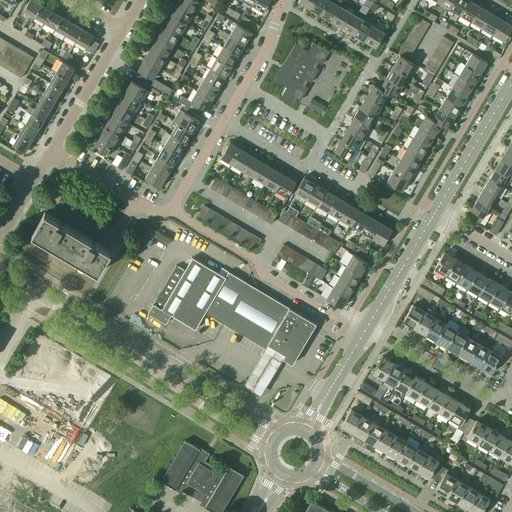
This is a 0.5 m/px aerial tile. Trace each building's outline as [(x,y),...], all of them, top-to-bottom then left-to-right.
[(29,0),(23,10),(34,17),(41,4),(34,0),(29,0)] [(179,0),(177,3),(192,12),(199,1),(197,0),(179,0)] [(255,0),(252,5),(263,12),(270,0),(255,0)] [(299,0),(298,1),(309,8),(314,0),(299,0)] [(314,0),(309,8),(320,15),(328,0),(314,0)] [(328,0),(320,15),(331,21),(340,6),(329,0),(328,0)] [(388,0),(385,5),(391,9),(394,3),(388,0)] [(453,0),(449,8),(460,15),(468,0),(453,0)] [(468,0),(460,15),(471,21),(480,6),(469,0),(468,0)] [(370,7),(375,11),(378,6),(373,2),(370,7)] [(171,15),(186,23),(192,12),(177,3),(171,15)] [(34,17),(45,23),(52,10),(41,4),(34,17)] [(331,21),(342,28),(351,13),(340,6),(331,21)] [(471,21),(482,28),(491,13),(480,6),(471,21)] [(225,12),(231,16),(234,10),(228,7),(225,12)] [(45,23),(55,29),(62,16),(52,10),(45,23)] [(231,16),(237,19),(240,14),(234,10),(231,16)] [(422,15),(428,18),(431,13),(425,10),(422,15)] [(386,17),(392,20),(395,15),(389,12),(386,17)] [(216,19),(221,22),(224,16),(219,13),(216,19)] [(342,28),(353,34),(362,19),(351,13),(342,28)] [(428,18),(434,22),(437,16),(431,13),(428,18)] [(482,28),(493,34),(502,19),(491,13),(482,28)] [(204,19),(209,23),(213,17),(207,14),(204,19)] [(164,26),(179,34),(186,23),(171,15),(164,26)] [(55,29),(65,35),(73,23),(62,16),(55,29)] [(242,22),(257,31),(260,26),(245,17),(242,22)] [(416,22),(426,29),(429,23),(419,17),(416,22)] [(201,25),(206,28),(209,23),(204,19),(201,25)] [(353,34),(364,41),(373,26),(362,19),(353,34)] [(493,34),(504,41),(511,27),(511,25),(502,19),(493,34)] [(413,28),(423,34),(426,29),(416,22),(413,28)] [(65,35),(76,41),(83,29),(73,23),(65,35)] [(230,35),(245,44),(251,32),(236,23),(230,35)] [(444,28),(450,31),(453,26),(447,23),(444,28)] [(158,37),(173,45),(179,34),(164,26),(158,37)] [(364,41),(376,47),(385,32),(373,26),(364,41)] [(450,31),(456,35),(459,29),(453,26),(450,31)] [(410,33),(420,39),(423,34),(413,28),(410,33)] [(76,41),(87,47),(89,42),(94,35),(83,29),(76,41)] [(206,36),(211,39),(215,33),(210,30),(206,36)] [(407,38),(417,44),(420,39),(410,33),(407,38)] [(223,46),(238,55),(245,44),(230,35),(223,46)] [(191,41),(196,45),(200,39),(194,36),(191,41)] [(203,41),(208,44),(211,39),(206,36),(203,41)] [(440,41),(450,47),(453,42),(443,36),(440,41)] [(466,41),(472,44),(475,39),(469,36),(466,41)] [(151,48),(166,56),(173,45),(158,37),(151,48)] [(404,43),(414,49),(417,44),(407,38),(404,43)] [(99,43),(92,39),(89,42),(87,47),(86,47),(85,49),(92,53),(99,43)] [(472,44),(478,48),(481,42),(475,39),(472,44)] [(1,52),(6,55),(12,44),(7,41),(1,52)] [(188,47),(193,50),(196,45),(191,41),(188,47)] [(436,47),(447,53),(450,47),(440,41),(436,47)] [(281,96),(293,104),(295,101),(297,98),(300,100),(308,87),(304,85),(308,80),(311,82),(318,69),(315,67),(318,62),(322,64),(329,51),(313,42),(308,51),(303,48),(303,47),(296,43),(282,65),(280,70),(274,80),(281,85),(281,84),(286,87),(281,96)] [(401,48),(411,54),(414,49),(404,43),(401,48)] [(6,55),(11,58),(17,47),(12,44),(6,55)] [(217,57),(232,66),(238,55),(223,46),(217,57)] [(483,51),(498,59),(501,54),(486,46),(483,51)] [(11,58),(17,61),(23,50),(17,47),(11,58)] [(433,53),(443,59),(447,53),(436,47),(433,53)] [(145,59),(159,67),(166,56),(151,48),(145,59)] [(398,54),(400,55),(408,60),(411,54),(401,48),(398,54)] [(17,61),(22,64),(28,54),(23,50),(17,61)] [(193,58),(198,61),(202,55),(197,52),(193,58)] [(430,58),(440,64),(443,59),(433,53),(430,58)] [(465,64),(480,73),(487,62),(472,53),(465,64)] [(22,64),(27,67),(33,57),(28,54),(22,64)] [(0,65),(5,68),(11,58),(6,55),(0,65)] [(393,66),(408,75),(415,64),(408,60),(400,55),(393,66)] [(210,68),(225,77),(232,66),(217,57),(210,68)] [(5,68),(10,71),(17,61),(11,58),(5,68)] [(178,63),(183,67),(187,61),(181,58),(178,63)] [(190,63),(195,66),(198,61),(193,58),(190,63)] [(426,64),(437,70),(440,64),(430,58),(426,64)] [(137,76),(152,85),(155,80),(153,79),(159,67),(145,59),(138,70),(140,71),(137,76)] [(10,71),(16,74),(22,64),(17,61),(10,71)] [(62,61),(56,72),(68,79),(74,68),(62,61)] [(175,69),(180,72),(183,67),(178,63),(175,69)] [(16,74),(21,77),(27,67),(22,64),(16,74)] [(423,70),(433,76),(437,70),(426,64),(423,70)] [(459,75),(473,84),(480,73),(465,64),(459,75)] [(386,77),(401,86),(408,75),(393,66),(390,65),(387,70),(390,72),(386,77)] [(204,79),(218,88),(225,77),(210,68),(204,79)] [(56,72),(50,82),(62,89),(68,79),(56,72)] [(180,80),(185,83),(189,77),(183,74),(180,80)] [(452,86),(467,95),(473,84),(459,75),(452,86)] [(125,92),(140,100),(147,89),(149,90),(152,85),(137,76),(134,82),(132,80),(125,92)] [(388,93),(395,97),(401,86),(386,77),(380,88),(388,93)] [(197,90),(212,99),(218,88),(204,79),(197,90)] [(50,82),(43,92),(56,100),(62,89),(50,82)] [(430,88),(436,91),(439,86),(434,83),(430,88)] [(367,95),(381,104),(388,93),(380,88),(373,84),(367,95)] [(446,97),(460,106),(467,95),(452,86),(446,97)] [(415,94),(420,97),(424,91),(419,88),(415,94)] [(427,94),(432,97),(436,91),(430,88),(427,94)] [(185,105),(200,114),(203,109),(205,110),(212,99),(197,90),(190,101),(188,100),(185,105)] [(43,92),(37,103),(50,110),(56,100),(43,92)] [(119,103),(133,111),(140,100),(125,92),(119,103)] [(412,100),(417,103),(420,97),(415,94),(412,100)] [(360,106),(375,115),(381,104),(367,95),(360,106)] [(308,105),(322,113),(326,105),(313,97),(308,105)] [(439,108),(454,117),(460,106),(446,97),(439,108)] [(7,109),(12,113),(17,105),(11,102),(7,109)] [(26,110),(31,113),(43,121),(50,110),(37,103),(34,108),(29,105),(26,110)] [(112,114),(127,122),(133,111),(119,103),(112,114)] [(178,123),(193,132),(199,120),(197,119),(200,114),(185,105),(182,110),(180,109),(173,120),(178,123)] [(393,111),(399,114),(402,108),(397,105),(393,111)] [(405,111),(411,114),(414,108),(409,105),(405,111)] [(417,111),(422,114),(426,108),(421,105),(417,111)] [(353,117),(368,126),(375,115),(360,106),(353,117)] [(433,119),(441,124),(447,128),(454,117),(439,108),(433,119)] [(390,117),(395,120),(399,114),(393,111),(390,117)] [(31,113),(25,124),(37,131),(40,132),(44,126),(41,124),(43,121),(31,113)] [(145,118),(151,121),(154,116),(149,113),(145,118)] [(157,119),(162,122),(166,116),(161,113),(157,119)] [(105,125),(120,134),(127,122),(112,114),(105,125)] [(419,126),(434,135),(441,124),(433,119),(426,115),(422,122),(417,119),(414,123),(419,126)] [(347,128),(362,137),(368,126),(353,117),(347,128)] [(142,124),(147,127),(151,121),(145,118),(142,124)] [(396,127),(401,130),(404,124),(399,121),(396,127)] [(171,134),(186,143),(193,132),(178,123),(171,134)] [(19,134),(31,141),(33,137),(36,139),(40,132),(37,131),(25,124),(19,134)] [(99,136),(114,145),(120,134),(105,125),(99,136)] [(413,137),(428,146),(434,135),(419,126),(413,137)] [(380,133),(385,136),(389,130),(384,127),(380,133)] [(392,133),(397,136),(401,130),(396,127),(392,133)] [(340,139),(355,148),(362,137),(347,128),(340,139)] [(147,135),(153,138),(156,132),(151,129),(147,135)] [(377,139),(382,142),(385,136),(380,133),(377,139)] [(12,145),(25,152),(31,141),(19,134),(12,145)] [(165,145),(179,154),(186,143),(171,134),(165,145)] [(132,141),(138,144),(141,138),(136,135),(132,141)] [(144,140),(149,143),(153,138),(147,135),(144,140)] [(92,147),(107,156),(114,145),(99,136),(92,147)] [(406,148),(421,157),(428,146),(413,137),(406,148)] [(355,148),(340,139),(334,150),(336,152),(334,155),(347,163),(349,159),(355,148)] [(129,146),(134,149),(138,144),(132,141),(129,146)] [(220,157),(232,164),(241,149),(229,142),(220,157)] [(382,149),(388,152),(391,146),(386,143),(382,149)] [(158,156),(173,165),(179,154),(165,145),(158,156)] [(511,149),(508,147),(501,157),(511,163),(511,149)] [(400,159),(415,168),(421,157),(406,148),(400,159)] [(232,164),(243,170),(252,156),(241,149),(232,164)] [(367,155),(372,158),(376,152),(371,149),(367,155)] [(379,155),(384,158),(388,152),(382,149),(379,155)] [(134,157),(140,160),(143,154),(138,151),(134,157)] [(117,166),(122,169),(131,155),(126,152),(117,166)] [(359,170),(364,173),(372,158),(367,155),(359,170)] [(152,167),(166,176),(173,165),(158,156),(152,167)] [(243,170),(254,177),(263,162),(252,156),(243,170)] [(126,171),(131,174),(140,160),(134,157),(126,171)] [(511,163),(501,157),(495,168),(508,175),(511,169),(511,168),(511,163)] [(393,170),(408,179),(415,168),(400,159),(393,170)] [(367,175),(372,178),(381,163),(376,160),(367,175)] [(254,177),(265,184),(274,169),(263,162),(254,177)] [(145,178),(160,187),(166,176),(152,167),(145,178)] [(495,168),(489,178),(502,186),(506,179),(508,181),(511,177),(508,175),(495,168)] [(265,184),(276,190),(285,175),(274,169),(265,184)] [(386,182),(401,191),(408,179),(393,170),(386,182)] [(276,190),(287,197),(296,182),(285,175),(276,190)] [(210,188),(216,191),(222,181),(216,177),(210,188)] [(295,192),(306,198),(315,184),(304,177),(295,192)] [(489,178),(483,188),(496,196),(502,186),(489,178)] [(216,191),(221,194),(227,184),(222,181),(216,191)] [(221,194),(227,198),(233,187),(227,184),(221,194)] [(306,198),(317,205),(326,190),(315,184),(306,198)] [(227,198),(232,201),(238,190),(233,187),(227,198)] [(483,188),(477,199),(490,206),(496,196),(483,188)] [(232,201),(238,204),(244,194),(238,190),(232,201)] [(317,205),(328,212),(337,197),(326,190),(317,205)] [(238,204),(243,207),(249,197),(244,194),(238,204)] [(243,207),(249,211),(255,200),(249,197),(243,207)] [(328,212),(339,218),(348,203),(337,197),(328,212)] [(469,216),(480,222),(487,211),(491,213),(493,209),(490,206),(477,199),(471,209),(472,210),(469,216)] [(249,211),(254,214),(260,203),(255,200),(249,211)] [(254,214),(260,217),(266,207),(260,203),(254,214)] [(339,218),(350,225),(359,210),(348,203),(339,218)] [(501,213),(506,216),(511,206),(511,205),(507,203),(501,213)] [(198,215),(203,219),(210,208),(204,205),(198,215)] [(260,217),(265,220),(271,210),(266,207),(260,217)] [(203,219),(209,222),(215,211),(210,208),(203,219)] [(278,220),(284,223),(290,213),(284,209),(278,220)] [(265,220),(271,224),(277,213),(271,210),(265,220)] [(350,225),(361,231),(370,216),(359,210),(350,225)] [(32,233),(65,253),(78,231),(45,211),(35,227),(32,233)] [(209,222),(214,225),(220,214),(215,211),(209,222)] [(284,223),(289,226),(295,216),(290,213),(284,223)] [(498,218),(503,221),(506,216),(501,213),(498,218)] [(214,225),(219,228),(225,217),(220,214),(214,225)] [(289,226),(295,230),(301,219),(295,216),(289,226)] [(361,231),(372,238),(381,223),(370,216),(361,231)] [(219,228),(224,231),(230,220),(225,217),(219,228)] [(295,230),(300,233),(306,223),(301,219),(295,230)] [(224,231),(229,234),(235,224),(230,220),(224,231)] [(300,233),(306,236),(312,226),(306,223),(300,233)] [(372,238),(383,244),(392,229),(381,223),(372,238)] [(229,234),(234,237),(240,227),(235,224),(229,234)] [(306,236),(311,239),(317,229),(312,226),(306,236)] [(234,237),(239,240),(246,230),(240,227),(234,237)] [(311,239),(317,243),(323,233),(317,229),(311,239)] [(239,240),(245,243),(251,233),(246,230),(239,240)] [(65,253),(98,272),(102,266),(104,263),(109,254),(111,251),(78,231),(65,253)] [(245,243),(250,246),(256,236),(251,233),(245,243)] [(317,243),(322,246),(328,236),(323,233),(317,243)] [(250,246),(255,249),(261,239),(256,236),(250,246)] [(328,249),(331,244),(334,239),(328,236),(322,246),(328,249)] [(331,244),(337,248),(340,243),(334,239),(331,244)] [(345,245),(351,248),(354,243),(348,240),(345,245)] [(277,254),(282,257),(288,247),(283,244),(277,254)] [(328,249),(334,253),(337,248),(331,244),(328,249)] [(356,251),(362,255),(365,249),(359,246),(356,251)] [(282,257),(288,260),(294,250),(288,247),(282,257)] [(362,255),(377,263),(380,258),(365,249),(362,255)] [(288,260),(293,263),(299,253),(294,250),(288,260)] [(434,268),(446,275),(456,258),(444,252),(434,268)] [(293,263),(298,266),(304,256),(299,253),(293,263)] [(346,265),(361,274),(368,263),(353,254),(352,255),(351,254),(348,258),(350,259),(346,265)] [(298,266),(303,269),(309,259),(304,256),(298,266)] [(223,322),(292,363),(316,323),(289,307),(258,289),(229,272),(226,277),(192,257),(185,270),(176,265),(153,304),(148,312),(166,323),(171,314),(195,329),(205,312),(223,322)] [(446,275),(456,281),(466,265),(456,258),(446,275)] [(286,261),(282,259),(277,267),(281,270),(286,261)] [(303,269),(308,272),(314,262),(309,259),(303,269)] [(308,272),(314,276),(320,266),(314,262),(308,272)] [(340,276),(354,285),(361,274),(346,265),(340,276)] [(456,281),(467,288),(477,271),(466,265),(456,281)] [(467,288),(478,294),(488,277),(477,271),(467,288)] [(301,284),(307,287),(314,276),(308,272),(301,284)] [(333,287),(348,296),(354,285),(340,276),(333,287)] [(421,283),(436,291),(439,286),(425,277),(421,283)] [(478,294),(489,301),(499,284),(488,277),(478,294)] [(489,301),(500,307),(510,290),(499,284),(489,301)] [(416,292),(431,301),(434,295),(419,286),(416,292)] [(436,291),(441,295),(445,289),(439,286),(436,291)] [(326,298),(341,307),(348,296),(333,287),(326,298)] [(500,307),(511,313),(511,311),(511,291),(510,290),(500,307)] [(403,321),(414,328),(424,311),(413,304),(403,321)] [(414,328),(425,334),(435,318),(424,311),(414,328)] [(425,334),(436,341),(446,324),(435,318),(425,334)] [(496,327),(501,330),(504,324),(499,321),(496,327)] [(436,341),(447,347),(457,330),(446,324),(436,341)] [(501,330),(511,336),(511,328),(504,324),(501,330)] [(447,347),(458,353),(468,337),(457,330),(447,347)] [(496,339),(510,348),(511,344),(511,340),(499,333),(496,339)] [(458,353),(469,360),(478,343),(468,337),(458,353)] [(469,360),(479,366),(489,350),(478,343),(469,360)] [(284,358),(266,347),(242,386),(261,397),(284,358)] [(479,366),(491,373),(501,356),(489,350),(479,366)] [(372,373),(384,379),(394,363),(382,356),(372,373)] [(384,379),(395,386),(404,369),(394,363),(384,379)] [(395,386),(405,392),(415,375),(404,369),(395,386)] [(405,392),(416,399),(426,382),(415,375),(405,392)] [(359,387),(374,396),(377,390),(363,381),(359,387)] [(416,399),(427,405),(437,388),(426,382),(416,399)] [(427,405),(438,411),(448,395),(437,388),(427,405)] [(354,396),(369,405),(372,399),(357,390),(354,396)] [(374,396),(379,399),(383,393),(377,390),(374,396)] [(438,411),(449,418),(459,401),(448,395),(438,411)] [(457,428),(463,431),(471,418),(466,415),(470,408),(459,401),(449,418),(460,424),(457,428)] [(341,425),(352,432),(362,415),(351,409),(341,425)] [(352,432),(363,439),(373,422),(362,415),(352,432)] [(467,437),(478,443),(488,426),(477,420),(476,421),(471,418),(463,431),(468,434),(467,437)] [(363,439),(374,445),(384,428),(373,422),(363,439)] [(478,443),(489,450),(499,433),(488,426),(478,443)] [(374,445),(385,451),(395,435),(384,428),(374,445)] [(489,450),(500,456),(510,439),(499,433),(489,450)] [(385,451),(396,458),(406,441),(395,435),(385,451)] [(500,456),(511,463),(511,461),(511,440),(510,439),(500,456)] [(205,507),(213,511),(221,511),(244,475),(229,466),(225,473),(204,461),(207,456),(204,454),(205,451),(200,448),(199,449),(185,440),(161,480),(175,489),(177,487),(206,504),(205,507)] [(396,458),(406,464),(416,448),(406,441),(396,458)] [(406,464),(417,471),(427,454),(416,448),(406,464)] [(430,476),(435,479),(442,466),(437,463),(438,461),(427,454),(417,471),(429,477),(430,476)] [(436,489),(447,496),(457,479),(446,473),(448,469),(442,466),(435,479),(440,482),(436,489)] [(490,472),(505,481),(508,475),(493,467),(490,472)] [(479,478),(485,482),(488,476),(483,473),(479,478)] [(485,482),(499,490),(503,485),(488,476),(485,482)] [(447,496),(458,503),(468,486),(457,479),(447,496)] [(458,503),(468,509),(478,492),(468,486),(458,503)] [(468,509),(473,511),(481,511),(490,499),(478,492),(468,509)] [(333,511),(312,500),(304,511),(333,511)]
